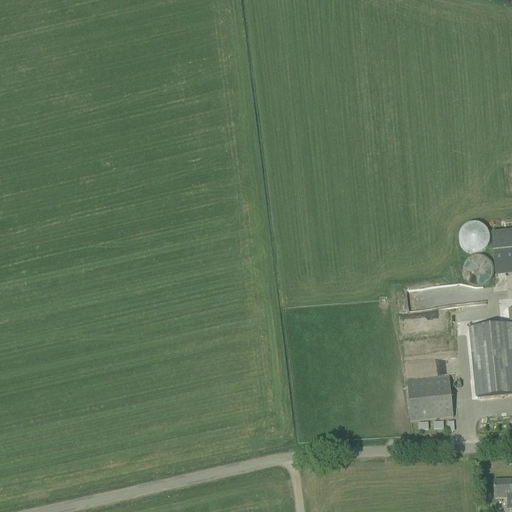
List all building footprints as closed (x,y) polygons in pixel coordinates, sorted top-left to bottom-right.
[(511,231),(491,233),(495,274),(511,272),(511,231)] [(475,284),(494,282),(491,257),(467,260),(470,284),(475,283),(475,284)] [(511,326),(470,330),(478,400),(511,396),(511,309),(509,310),(511,326)] [(450,378),(408,382),(412,423),(454,419),(450,378)] [(511,481),(494,482),(494,492),(495,501),(506,500),(506,510),(511,510),(511,481)]
